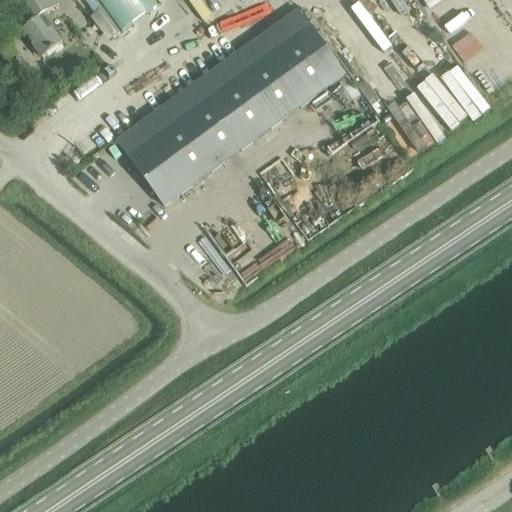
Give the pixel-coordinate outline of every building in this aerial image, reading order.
[(41,0),(20,15),(30,28),(23,33),(43,61),(63,46),(43,19),(58,9),(51,0),(41,0)] [(97,0),(122,34),(158,8),(151,0),(97,0)] [(299,11),(121,139),(133,156),(169,205),(345,78),(311,28),(299,11)] [(203,69),(172,90),(177,97),(207,75),(203,69)] [(221,294),(203,275),(223,257),(210,242),(182,267),(213,301),(221,294)]
